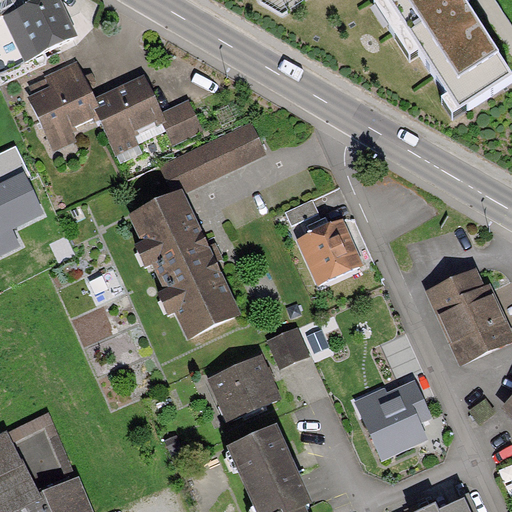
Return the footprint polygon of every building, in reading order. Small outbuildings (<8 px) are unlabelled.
[(0,0),(0,15),(19,7),(15,0),(0,0)] [(72,23),(60,0),(43,0),(6,17),(27,62),(79,38),(72,23)] [(391,0),(461,107),(508,77),(458,0),(391,0)] [(86,81),(76,62),(45,77),(47,80),(29,88),(33,96),(28,99),(52,154),(77,144),(74,135),(77,132),(75,129),(97,119),(94,112),(100,109),(86,81)] [(141,146),(135,134),(155,124),(157,128),(162,125),(173,148),(204,133),(189,102),(163,114),(150,86),(145,76),(102,97),(106,106),(100,109),(94,112),(97,119),(116,158),(141,146)] [(250,125),(161,168),(175,197),(184,193),(264,154),(250,125)] [(24,175),(0,186),(0,242),(16,234),(14,231),(44,216),(24,175)] [(175,197),(130,218),(143,244),(133,248),(144,269),(152,265),(165,291),(155,296),(167,321),(173,318),(187,347),(245,320),(184,193),(175,197)] [(312,202),(287,214),(293,226),(318,214),(312,202)] [(364,266),(342,221),(297,242),(318,287),(364,266)] [(484,290),(476,272),(427,294),(460,366),(511,342),(511,332),(491,287),(484,290)] [(310,358),(297,329),(268,342),(281,371),(310,358)] [(271,379),(262,358),(208,383),(227,423),(280,398),(271,379)] [(431,418),(413,381),(382,396),(385,402),(360,413),(383,462),(428,441),(420,423),(431,418)] [(487,399),(469,411),(480,427),(498,415),(487,399)] [(511,399),(500,411),(511,422),(511,399)] [(93,511),(79,479),(78,479),(48,420),(0,444),(0,511),(93,511)] [(297,473),(277,430),(227,453),(254,511),(303,511),(306,511),(313,507),(297,473)] [(469,511),(465,503),(444,511),(439,511),(437,505),(429,508),(420,511),(469,511)]
